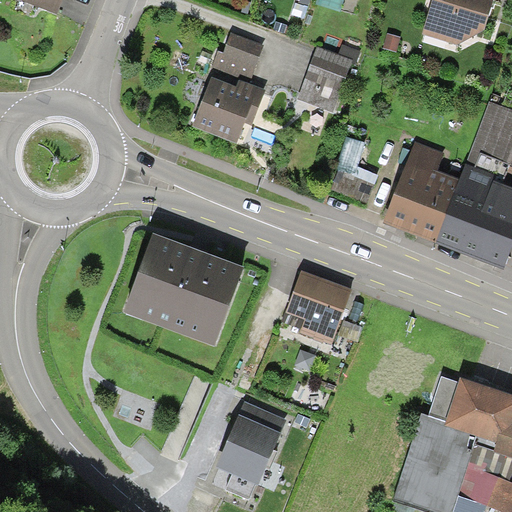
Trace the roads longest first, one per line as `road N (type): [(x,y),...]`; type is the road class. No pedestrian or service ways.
road 1 (tertiary): [(39,209),(13,294),(17,360),(44,416),(138,511)]
road 2 (primary): [(207,199),(511,318)]
